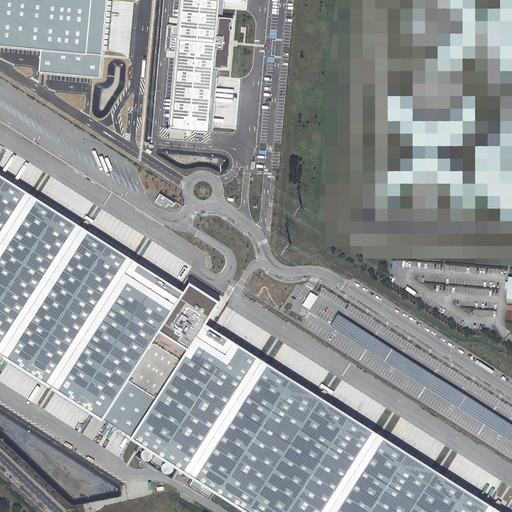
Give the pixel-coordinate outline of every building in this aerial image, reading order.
[(0,0),(0,45),(43,50),(103,55),(108,0),(0,0)] [(220,0),(181,0),(170,128),(185,129),(209,131),(215,67),(219,18),(220,0)] [(233,19),(219,18),(215,67),(229,68),(233,19)] [(101,78),(103,55),(43,50),(41,72),(101,78)] [(185,129),(170,128),(169,138),(184,139),(185,129)] [(228,176),(231,170),(195,147),(191,154),(228,176)] [(0,175),(0,354),(248,511),(496,511),(202,325),(217,302),(188,284),(183,292),(0,175)] [(173,203),(160,195),(155,202),(165,207),(167,204),(171,206),(173,203)] [(317,297),(310,292),(302,305),(309,309),(317,297)] [(511,421),(336,311),(329,323),(511,437),(511,421)]
